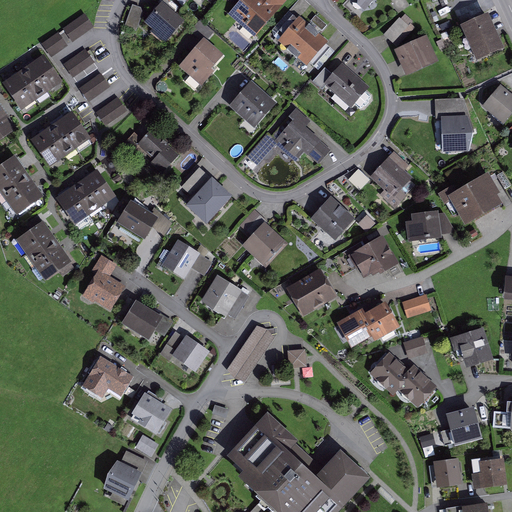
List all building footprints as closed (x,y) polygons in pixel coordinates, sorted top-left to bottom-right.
[(285,0),(238,0),(228,13),(254,35),(285,0)] [(185,20),(164,1),(147,20),(168,39),(185,20)] [(491,13),(461,25),(474,59),(504,47),(491,13)] [(308,24),(298,15),(280,36),(308,61),(311,59),(316,63),(332,46),(328,42),(330,39),(322,31),(328,24),(317,14),(308,24)] [(82,15),(64,28),(72,41),(91,27),(82,15)] [(401,16),(386,33),(396,42),(411,25),(401,16)] [(68,44),(59,31),(43,43),(52,55),(68,44)] [(428,35),(396,48),(406,73),(439,60),(428,35)] [(224,53),(204,37),(179,66),(188,74),(190,78),(194,79),(198,79),(203,83),(217,66),(215,64),(224,53)] [(85,48),(65,63),(73,75),(94,61),(85,48)] [(44,56),(31,64),(48,89),(61,81),(44,56)] [(370,85),(344,61),(326,81),(352,105),(370,85)] [(31,64),(18,73),(35,98),(48,89),(31,64)] [(18,73),(6,81),(22,106),(35,98),(18,73)] [(110,84),(102,73),(81,87),(90,99),(110,84)] [(280,99),(252,78),(231,104),(259,125),(280,99)] [(511,113),(511,90),(502,83),(484,105),(505,122),(511,113)] [(465,97),(435,99),(436,114),(442,115),(443,151),(449,151),(449,154),(458,154),(459,151),(472,150),(474,148),(474,146),(472,143),(474,131),(465,97)] [(313,119),(296,105),(284,120),(288,123),(276,137),(296,154),(303,147),(319,161),(332,146),(308,125),(313,119)] [(88,137),(72,113),(59,121),(76,145),(88,137)] [(0,136),(14,127),(6,114),(0,117),(0,136)] [(76,145),(59,121),(47,130),(63,154),(76,145)] [(160,174),(180,154),(147,123),(127,143),(160,174)] [(63,154),(47,130),(34,138),(51,162),(63,154)] [(393,150),(371,176),(395,197),(413,177),(405,170),(410,165),(393,150)] [(0,185),(23,169),(14,157),(0,166),(0,185)] [(0,185),(9,198),(32,182),(23,169),(0,185)] [(229,192),(202,169),(182,191),(209,215),(229,192)] [(101,204),(114,195),(97,171),(85,180),(101,204)] [(489,173),(449,193),(465,224),(504,204),(489,173)] [(88,212),(101,204),(85,180),(72,189),(88,212)] [(18,211),(41,194),(32,182),(9,198),(18,211)] [(75,221),(88,212),(72,189),(59,197),(75,221)] [(356,215),(332,194),(312,218),(336,238),(356,215)] [(157,213),(130,199),(118,221),(145,236),(157,213)] [(440,208),(411,211),(414,239),(443,236),(440,208)] [(284,240),(265,221),(243,244),(263,262),(284,240)] [(28,251),(51,235),(42,222),(19,238),(28,251)] [(36,264),(59,247),(51,235),(28,251),(36,264)] [(215,259),(179,236),(161,263),(185,278),(192,266),(205,274),(215,259)] [(396,261),(381,237),(351,254),(363,274),(371,270),(373,272),(379,269),(380,270),(396,261)] [(45,276),(68,260),(59,247),(36,264),(45,276)] [(109,276),(117,262),(101,253),(91,272),(95,275),(86,292),(113,307),(125,285),(109,276)] [(320,271),(289,288),(303,312),(333,296),(320,271)] [(243,289),(218,273),(202,300),(226,315),(243,289)] [(426,294),(402,301),(407,317),(431,310),(426,294)] [(167,334),(175,319),(135,299),(123,323),(149,337),(154,328),(167,334)] [(363,315),(373,332),(376,337),(397,325),(384,302),(363,315)] [(352,344),(373,332),(363,315),(361,311),(340,323),(352,344)] [(486,325),(459,333),(469,364),(495,356),(486,325)] [(246,380),(276,335),(269,328),(260,326),(228,370),(235,378),(246,380)] [(210,349),(188,334),(174,354),(196,369),(210,349)] [(422,339),(406,343),(409,356),(425,351),(422,339)] [(305,349),(289,350),(290,367),(306,365),(305,349)] [(402,379),(408,373),(389,354),(373,371),(395,392),(399,387),(405,381),(402,379)] [(123,394),(134,375),(101,357),(85,385),(104,396),(110,387),(123,394)] [(405,381),(399,387),(417,404),(434,386),(414,367),(408,373),(402,379),(405,381)] [(149,392),(146,391),(132,415),(161,431),(174,407),(162,400),(163,398),(150,391),(149,392)] [(473,408),(450,414),(457,442),(480,436),(473,408)] [(326,463),(268,409),(228,451),(245,466),(239,473),(277,509),(280,511),(339,511),(374,476),(342,446),(326,463)] [(159,441),(143,433),(136,446),(153,454),(159,441)] [(105,486),(130,500),(149,458),(126,448),(121,460),(119,459),(108,471),(105,486)] [(459,458),(435,461),(439,487),(463,483),(459,458)] [(503,460),(480,463),(482,474),(474,475),(476,487),(506,483),(503,460)]
